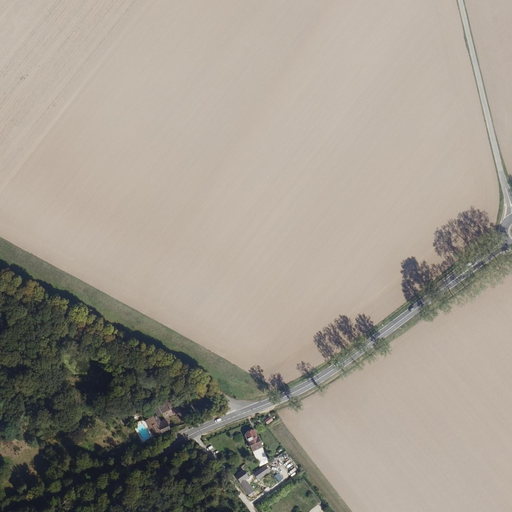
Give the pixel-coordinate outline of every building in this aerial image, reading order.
[(156,417),(161,415),(177,405),(172,396),(153,408),(149,408),(152,417),(144,420),(147,428),(150,427),(150,429),(153,436),(157,434),(156,433),(160,431),(161,433),(168,429),(165,420),(158,423),(156,417)] [(271,416),(265,420),(268,425),(274,420),(271,416)] [(250,430),(245,433),(244,436),(251,452),(253,452),(260,448),(261,447),(254,431),(250,430)] [(262,452),(260,448),(253,452),(255,456),(262,452)] [(258,480),(272,471),(267,464),(254,474),(258,480)] [(242,471),(233,478),(238,483),(245,478),(247,476),(242,471)] [(279,473),(275,476),(279,482),(283,478),(279,473)] [(245,478),(238,483),(247,495),(249,493),(250,495),(252,493),(243,482),(246,479),(245,478)]
